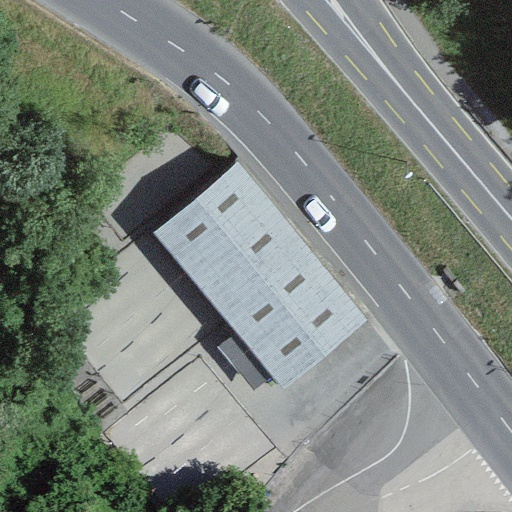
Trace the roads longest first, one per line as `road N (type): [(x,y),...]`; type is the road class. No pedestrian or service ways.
road 1 (residential): [(506,424),(263,117),(222,79),(102,0)]
road 2 (primary): [(511,219),(330,0)]
road 3 (residential): [(506,424),(423,480),(352,511)]
